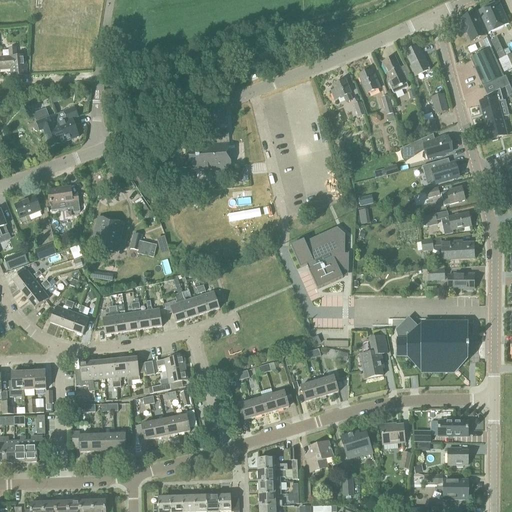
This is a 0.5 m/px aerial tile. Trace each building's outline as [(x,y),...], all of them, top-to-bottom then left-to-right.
[(498,3),(478,12),(488,34),(508,25),(498,3)] [(485,36),(474,14),(461,20),(465,27),(463,27),(466,34),(468,34),(472,42),(485,36)] [(415,76),(422,73),(430,69),(424,58),(423,59),(417,47),(405,53),(412,66),(410,67),(415,76)] [(0,70),(10,69),(11,77),(18,76),(18,78),(24,78),(24,76),(25,76),(24,56),(15,57),(15,48),(8,48),(9,57),(0,58),(0,70)] [(491,50),(470,59),(482,88),(503,78),(491,50)] [(395,58),(383,64),(391,82),(388,83),(394,95),(408,88),(406,84),(395,58)] [(371,71),(359,76),(367,95),(380,89),(377,80),(375,81),(371,71)] [(335,91),(332,93),(335,101),(345,97),(347,103),(352,101),(349,95),(351,95),(345,82),(333,87),(335,91)] [(489,101),(479,104),(484,124),(502,119),(498,104),(503,102),(500,91),(487,97),(489,101)] [(431,98),(435,116),(448,112),(444,95),(431,98)] [(388,96),(381,98),(387,116),(394,114),(388,96)] [(361,104),(354,106),(358,118),(365,116),(361,104)] [(58,125),(64,143),(79,138),(72,120),(78,118),(75,108),(55,116),(59,125),(58,125)] [(50,148),(64,143),(58,125),(52,127),(46,110),(33,114),(37,124),(34,125),(35,126),(33,126),(35,133),(40,131),(40,133),(44,131),(50,148)] [(372,123),(376,125),(380,123),(380,118),(376,115),(372,118),(372,123)] [(502,119),(484,124),(489,142),(492,141),(492,143),(498,142),(498,140),(507,137),(502,119)] [(434,121),(424,124),(427,136),(437,133),(434,121)] [(216,133),(217,145),(229,144),(228,139),(228,132),(216,133)] [(425,150),(428,160),(436,157),(436,158),(444,157),(444,155),(452,153),(448,139),(446,140),(445,137),(439,140),(439,142),(435,143),(432,136),(407,147),(411,155),(425,150)] [(217,145),(212,145),(185,147),(187,173),(231,169),(229,144),(217,145)] [(170,160),(156,161),(156,177),(170,176),(170,160)] [(422,168),(425,178),(433,175),(435,184),(436,184),(445,181),(445,182),(458,178),(459,177),(455,165),(447,167),(446,161),(422,168)] [(505,191),(511,189),(511,165),(506,167),(509,179),(502,180),(505,191)] [(396,167),(384,170),(386,177),(398,174),(396,167)] [(58,191),(49,193),(51,206),(52,211),(51,206),(63,205),(63,204),(72,203),(73,208),(79,207),(77,195),(72,196),(71,189),(58,190),(58,191)] [(438,190),(426,193),(428,199),(440,196),(438,190)] [(461,190),(447,193),(441,195),(444,208),(450,206),(464,201),(461,190)] [(371,197),(360,200),(361,207),(373,204),(371,197)] [(28,216),(40,211),(42,216),(35,198),(15,206),(21,224),(22,224),(30,221),(28,216)] [(151,215),(141,199),(135,203),(145,218),(151,215)] [(0,212),(0,211),(0,238),(8,235),(5,227),(6,226),(0,212)] [(452,231),(455,231),(471,227),(468,214),(448,219),(449,219),(442,221),(446,236),(453,234),(452,231)] [(435,216),(425,218),(427,224),(436,222),(435,216)] [(123,224),(111,221),(98,218),(92,248),(104,250),(116,253),(119,243),(123,224)] [(304,241),(290,247),(300,269),(306,266),(308,270),(317,290),(343,279),(340,274),(348,270),(348,273),(349,254),(344,254),(345,236),(337,229),(305,243),(304,241)] [(139,252),(138,255),(153,259),(156,246),(141,242),(142,237),(134,235),(130,249),(139,252)] [(441,247),(433,247),(432,241),(421,242),(423,252),(433,251),(440,254),(442,254),(441,247)] [(441,247),(442,254),(442,262),(474,260),(473,245),(462,245),(462,243),(449,244),(441,245),(441,247)] [(52,245),(35,251),(39,261),(56,254),(52,245)] [(75,259),(82,257),(78,247),(71,250),(75,259)] [(9,273),(29,265),(24,253),(4,260),(9,273)] [(444,271),(428,271),(428,282),(444,281),(444,271)] [(13,283),(20,292),(34,281),(27,272),(13,283)] [(90,280),(113,283),(114,275),(91,272),(90,280)] [(448,277),(448,290),(463,290),(463,292),(472,292),(472,290),(474,290),(474,275),(454,275),(454,277),(448,277)] [(34,281),(20,292),(28,301),(42,290),(34,281)] [(192,300),(185,303),(179,286),(175,287),(178,295),(186,321),(197,317),(192,300)] [(42,290),(28,301),(35,310),(37,308),(41,313),(47,308),(43,303),(49,299),(42,290)] [(214,293),(203,297),(208,313),(219,310),(214,293)] [(175,302),(176,305),(170,307),(175,324),(186,321),(178,295),(174,296),(176,302),(175,302)] [(197,317),(208,313),(203,297),(192,300),(197,317)] [(148,312),(150,329),(162,328),(159,310),(152,311),(150,302),(146,303),(148,312)] [(61,328),(67,311),(56,307),(50,324),(61,328)] [(116,335),(128,333),(125,315),(119,316),(119,314),(117,314),(116,307),(112,308),(116,335)] [(116,335),(112,308),(109,308),(110,315),(108,315),(108,318),(102,319),(105,336),(116,335)] [(61,328),(72,332),(78,316),(67,311),(61,328)] [(148,312),(136,314),(139,331),(150,329),(148,312)] [(136,314),(125,315),(128,333),(139,331),(136,314)] [(78,316),(72,332),(83,336),(89,320),(78,316)] [(414,326),(401,326),(398,329),(398,340),(397,340),(397,357),(407,357),(407,359),(420,371),(421,371),(421,374),(453,374),(466,361),(466,352),(466,337),(453,324),(421,324),(421,326),(420,326),(417,329),(414,326)] [(372,354),(362,356),(365,372),(363,372),(365,380),(383,377),(379,356),(387,354),(384,338),(369,340),(372,354)] [(340,353),(338,361),(346,362),(348,355),(340,353)] [(165,366),(167,373),(185,369),(183,357),(180,358),(179,355),(170,357),(171,360),(156,363),(157,368),(165,366)] [(140,382),(139,377),(137,359),(126,360),(128,378),(128,381),(128,387),(132,387),(132,382),(140,382)] [(128,378),(126,360),(114,361),(116,379),(128,378)] [(103,363),(105,380),(116,379),(114,361),(103,363)] [(103,363),(91,364),(93,381),(105,380),(103,363)] [(152,363),(144,364),(147,377),(154,375),(152,363)] [(82,382),(93,381),(91,364),(80,365),(82,382)] [(171,391),(170,385),(188,381),(185,369),(167,373),(168,379),(160,381),(161,386),(152,388),(153,394),(171,391)] [(35,372),(35,373),(33,373),(34,391),(46,391),(45,371),(44,370),(36,371),(35,372)] [(23,392),(22,373),(12,374),(13,392),(23,392)] [(22,373),(23,392),(34,391),(33,373),(22,373)] [(333,378),(322,381),(327,397),(338,394),(333,378)] [(322,381),(311,384),(316,400),(327,397),(322,381)] [(316,400),(311,384),(300,388),(305,404),(316,400)] [(180,395),(184,409),(191,407),(187,393),(180,395)] [(284,393),(273,396),(278,412),(289,408),(284,393)] [(273,396),(262,399),(267,415),(278,412),(273,396)] [(262,399),(251,403),(256,419),(267,415),(262,399)] [(256,419),(251,403),(240,406),(245,422),(256,419)] [(35,405),(35,408),(36,414),(36,415),(44,415),(43,405),(35,405)] [(175,419),(179,435),(190,433),(187,416),(175,419)] [(5,426),(14,426),(14,417),(5,418),(5,426)] [(25,425),(24,418),(24,417),(14,417),(14,426),(25,425)] [(175,419),(164,421),(167,437),(179,435),(175,419)] [(156,440),(167,437),(164,421),(153,423),(156,440)] [(445,421),(445,422),(438,422),(438,438),(468,438),(468,422),(451,422),(451,421),(445,421)] [(145,442),(156,440),(153,423),(141,426),(145,442)] [(390,426),(381,427),(383,450),(384,450),(383,444),(397,442),(397,444),(404,443),(403,426),(390,427),(390,426)] [(73,448),(79,448),(80,453),(91,453),(91,436),(91,433),(86,433),(86,437),(79,437),(79,433),(72,433),(73,448)] [(430,443),(430,433),(414,433),(414,443),(430,443)] [(358,434),(341,439),(348,461),(348,458),(362,453),(363,455),(365,456),(371,454),(371,455),(372,455),(366,435),(358,438),(357,435),(358,435),(358,434)] [(114,436),(114,452),(126,452),(125,435),(114,436)] [(103,453),(102,436),(91,436),(91,453),(103,453)] [(114,452),(114,436),(102,436),(103,453),(114,452)] [(20,443),(14,443),(15,464),(26,464),(25,438),(20,439),(20,443)] [(27,438),(25,438),(26,464),(37,463),(37,450),(43,449),(42,438),(31,438),(31,442),(27,442),(27,438)] [(8,439),(3,439),(4,464),(15,464),(14,443),(8,443),(8,439)] [(312,458),(306,460),(310,474),(327,468),(325,461),(333,458),(328,443),(309,449),(312,458)] [(448,450),(448,466),(456,466),(457,468),(464,468),(465,466),(468,466),(468,452),(455,452),(455,450),(448,450)] [(403,453),(400,468),(408,470),(411,454),(403,453)] [(257,460),(258,472),(274,472),(287,471),(287,465),(278,466),(278,459),(257,460)] [(421,467),(413,469),(415,475),(423,473),(421,467)] [(274,472),(258,472),(258,484),(275,484),(281,484),(280,478),(275,478),(274,472)] [(352,479),(343,480),(344,498),(353,497),(352,479)] [(468,482),(444,482),(444,499),(456,499),(456,500),(456,497),(467,497),(467,500),(468,482)] [(258,484),(259,496),(275,496),(275,484),(258,484)] [(231,511),(231,496),(218,497),(218,511),(231,511)] [(259,496),(259,508),(276,508),(282,508),(282,502),(276,502),(275,496),(259,496)] [(182,498),(182,511),(194,511),(194,497),(182,498)] [(206,511),(206,497),(194,497),(194,511),(206,511)] [(218,511),(218,497),(206,497),(206,511),(218,511)] [(158,505),(153,505),(153,511),(170,511),(170,498),(158,499),(158,505)] [(182,511),(182,498),(170,498),(170,511),(182,511)] [(92,502),(92,511),(105,511),(105,501),(92,502)] [(67,511),(68,502),(55,503),(55,511),(67,511)] [(80,511),(80,502),(68,502),(67,511),(80,511)] [(80,502),(80,511),(92,511),(92,502),(80,502)] [(43,511),(43,503),(30,504),(30,511),(25,511),(43,511)] [(55,511),(55,503),(43,503),(43,511),(55,511)]
